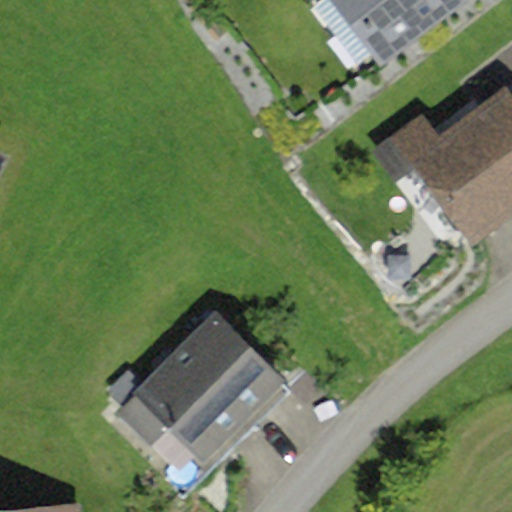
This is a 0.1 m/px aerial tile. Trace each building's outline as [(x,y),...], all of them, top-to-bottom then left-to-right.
[(469,5),(465,0),(325,0),(378,72),(469,5)] [(424,122),(373,158),(395,189),(415,175),(470,252),(511,221),(511,104),(507,97),(440,145),(424,122)] [(0,161),(10,140),(0,135),(0,161)] [(286,377),(219,309),(119,409),(151,441),(171,421),(206,456),(286,377)] [(78,511),(78,499),(0,503),(0,511),(78,511)]
